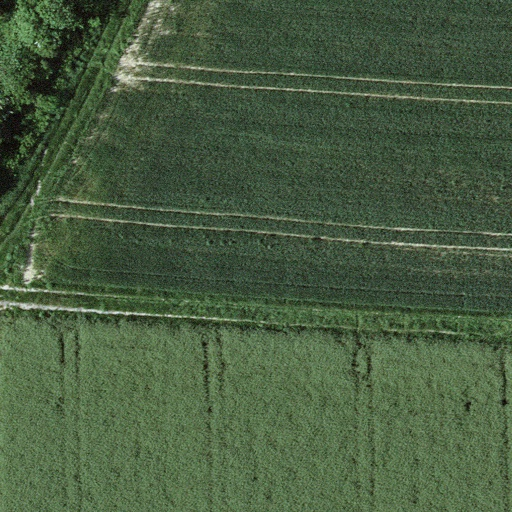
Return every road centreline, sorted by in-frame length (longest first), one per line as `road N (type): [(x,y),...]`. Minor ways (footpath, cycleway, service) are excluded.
road 1 (track): [(511,323),(0,293)]
road 2 (track): [(121,0),(0,228)]
